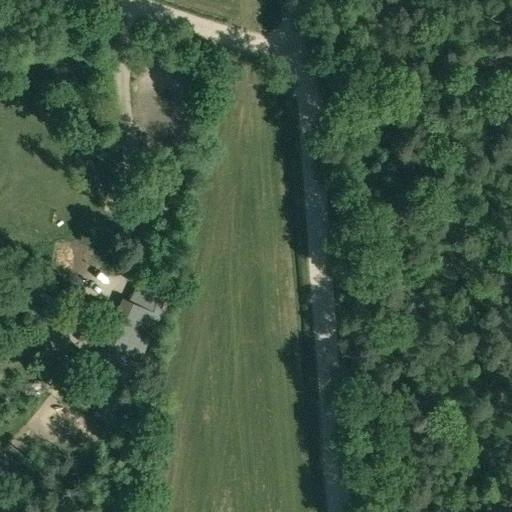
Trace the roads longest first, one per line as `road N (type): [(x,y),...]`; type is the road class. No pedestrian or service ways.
road 1 (track): [(337,511),(294,0)]
road 2 (track): [(300,67),(113,0)]
